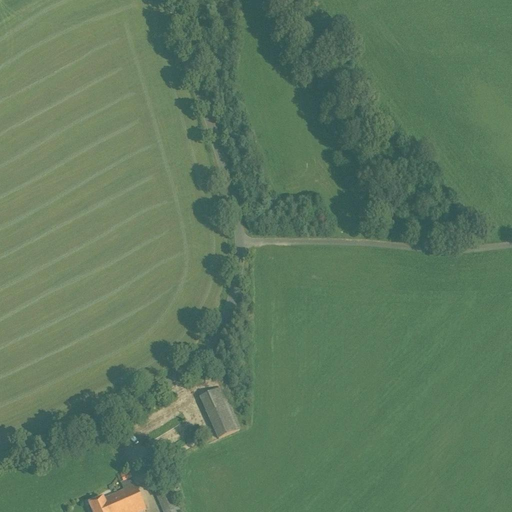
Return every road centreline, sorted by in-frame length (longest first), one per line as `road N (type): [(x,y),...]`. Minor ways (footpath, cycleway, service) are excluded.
road 1 (unclassified): [(0,465),(166,387),(189,368),(228,309),(239,241),(234,210),(177,0)]
road 2 (track): [(511,245),(239,241)]
